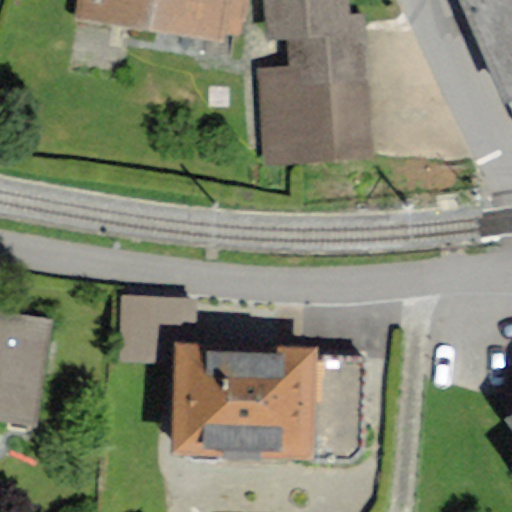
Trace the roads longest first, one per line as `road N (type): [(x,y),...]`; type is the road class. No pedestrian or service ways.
road 1 (residential): [(511,264),(300,284),(0,246)]
road 2 (residential): [(424,0),(511,170)]
